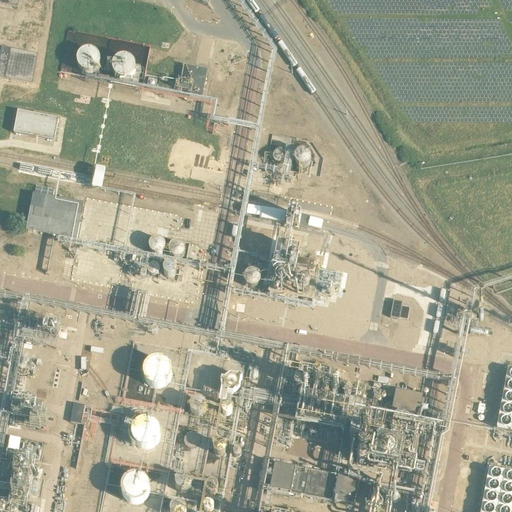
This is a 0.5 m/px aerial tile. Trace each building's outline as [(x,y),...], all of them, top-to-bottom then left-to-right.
[(0,0),(0,4),(18,8),(19,0),(0,0)] [(0,78),(34,85),(39,57),(3,50),(0,63),(0,78)] [(78,72),(96,78),(102,61),(83,55),(78,72)] [(112,77),(129,86),(138,69),(122,60),(112,77)] [(207,71),(188,67),(186,76),(193,77),(190,97),(201,99),(207,71)] [(17,114),(15,136),(56,141),(59,119),(17,114)] [(314,159),(305,153),(299,162),(308,168),(314,159)] [(32,195),(30,209),(69,216),(71,202),(32,195)] [(301,216),(248,206),(246,218),(298,229),(300,222),(301,216)] [(291,248),(277,247),(275,282),(277,286),(284,287),(271,292),(271,297),(277,295),(283,295),(282,302),(290,303),(287,296),(294,293),(298,293),(297,302),(302,303),(312,299),(313,283),(298,282),(299,274),(315,275),(315,263),(304,262),(299,250),(295,250),(296,238),(291,240),(291,248)] [(146,250),(146,253),(148,256),(151,258),(154,259),(157,259),(161,258),(163,256),(165,253),(166,250),(165,247),(163,244),(161,241),(158,240),(154,240),(151,241),(148,243),(146,246),(146,250)] [(167,253),(167,257),(169,260),(172,262),(175,263),(178,263),(182,262),(184,260),(186,257),(187,254),(186,250),(184,247),(182,245),(179,244),(175,244),(172,245),(169,247),(167,250),(167,253)] [(146,272),(146,274),(147,276),(149,278),(152,279),(154,279),(156,278),(158,276),(159,274),(160,272),(159,270),(158,268),(156,266),(154,265),(152,265),(150,266),(148,267),(146,269),(146,272)] [(162,274),(162,276),(163,278),(165,280),(167,281),(170,281),(172,280),(174,278),(175,276),(175,274),(175,272),(174,270),(172,268),(170,268),(167,267),(165,268),(163,270),(162,272),(162,274)] [(390,319),(408,322),(410,309),(400,308),(401,304),(393,302),(390,319)] [(141,376),(142,382),(144,386),(148,390),(153,392),(159,392),(164,390),(168,386),(170,382),(171,377),(170,372),(168,367),(164,364),(159,362),(154,362),(149,363),(145,367),(142,371),(141,376)] [(496,430),(511,433),(511,370),(508,370),(496,430)] [(15,391),(23,393),(25,378),(18,377),(15,391)] [(226,386),(227,388),(228,389),(229,390),(231,391),(233,391),(235,390),(236,389),(237,388),(237,386),(237,384),(236,382),(235,381),(233,380),(231,380),(229,381),(228,382),(227,384),(226,386)] [(419,422),(425,402),(398,395),(392,415),(419,422)] [(190,408),(190,411),(192,413),(194,415),(196,416),(199,416),(202,415),(204,414),(205,411),(206,409),(205,406),(204,404),(202,402),(199,401),(197,401),(194,402),(192,403),(190,406),(190,408)] [(71,422),(82,424),(85,406),(75,405),(71,422)] [(220,413),(221,416),(222,417),(223,419),(225,419),(227,419),(229,419),(231,417),(232,416),(232,414),(232,412),(231,410),(230,409),(228,408),(226,408),(224,408),(222,410),(221,411),(220,413)] [(130,437),(131,442),(134,447),(138,450),(143,452),(148,452),(153,450),(157,447),(160,442),(161,437),(160,432),(157,428),(154,424),(149,422),(144,422),(138,424),(134,427),(132,432),(130,437)] [(213,452),(214,454),(215,455),(216,457),(218,457),(220,457),(222,457),(224,455),(225,454),(225,452),(225,450),(224,448),(222,447),(220,446),(218,446),(217,447),(215,448),(214,450),(213,452)] [(231,456),(232,457),(233,459),(234,460),(236,461),(238,461),(240,460),(241,459),(242,458),(242,456),(242,454),(241,452),(240,451),(238,450),(236,450),(234,451),(233,452),(232,454),(231,456)] [(350,480),(275,466),(270,491),(346,506),(350,480)] [(480,511),(511,511),(511,473),(489,469),(480,511)] [(120,493),(121,498),(124,502),(128,506),(133,508),(138,508),(143,506),(147,503),(149,498),(150,493),(150,488),(147,484),(143,480),(139,478),(133,478),(128,480),(124,483),(121,487),(120,493)] [(175,486),(176,489),(177,492),(179,494),(182,495),(185,495),(188,494),(190,492),(192,489),(192,486),(192,484),(190,481),(188,479),(186,478),(183,478),(180,479),(177,481),(176,483),(175,486)] [(205,491),(205,494),(206,496),(208,497),(210,498),(212,498),(215,497),(217,496),(218,494),(218,491),(218,489),(217,487),(215,486),(213,485),(210,485),(208,485),(206,487),(205,489),(205,491)]
